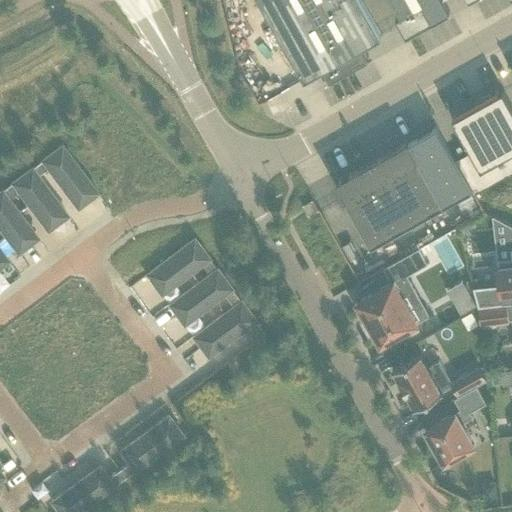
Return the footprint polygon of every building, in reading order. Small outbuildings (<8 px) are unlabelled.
[(362,45),(381,35),(361,0),(259,0),(304,78),(323,67),(329,78),(368,56),(362,45)] [(449,11),(443,0),(392,0),(400,14),(395,17),(406,35),(449,11)] [(455,115),(451,117),(470,150),(454,159),(474,194),(511,172),(511,105),(502,89),(498,91),(497,90),(493,92),(491,93),(490,94),(490,95),(487,97),(478,102),(477,103),(476,102),(471,105),(466,107),(456,113),(455,114),(456,115),(455,115)] [(408,142),(406,140),(406,141),(407,142),(351,174),(350,173),(349,174),(350,175),(341,180),(340,179),(339,180),(340,181),(338,187),(337,188),(337,189),(338,188),(344,198),(342,199),(342,200),(344,199),(370,246),(471,189),(436,126),(431,129),(432,130),(418,138),(417,136),(408,142)] [(77,207),(97,192),(61,145),(31,168),(37,175),(47,167),(77,207)] [(67,215),(37,175),(31,168),(1,190),(7,198),(17,190),(47,230),(67,215)] [(37,237),(7,198),(1,190),(0,191),(0,228),(17,252),(37,237)] [(308,215),(318,209),(312,199),(302,205),(308,215)] [(208,274),(216,269),(193,238),(146,274),(161,294),(201,264),(208,274)] [(500,284),(473,287),(478,307),(511,302),(511,248),(510,248),(511,257),(497,259),(500,284)] [(391,282),(356,301),(365,316),(363,317),(364,319),(366,317),(371,327),(369,328),(370,329),(372,328),(380,343),(417,323),(416,322),(401,295),(414,288),(407,275),(420,267),(411,252),(383,268),(391,282)] [(232,306),(240,300),(216,269),(208,274),(168,304),(183,323),(223,294),(232,306)] [(446,287),(458,312),(473,304),(462,279),(446,287)] [(254,336),(262,330),(240,300),(232,306),(192,336),(207,355),(247,326),(254,336)] [(506,303),(478,307),(480,325),(509,322),(508,320),(506,303)] [(18,333),(8,341),(15,350),(25,342),(18,333)] [(420,354),(422,354),(421,352),(392,369),(392,370),(394,369),(400,381),(399,382),(406,394),(407,393),(412,401),(414,405),(413,406),(413,407),(443,391),(442,390),(447,388),(442,380),(448,376),(439,360),(428,367),(420,354)] [(476,386),(486,380),(478,365),(449,381),(458,396),(476,386)] [(511,369),(501,371),(503,385),(511,383),(511,369)] [(444,461),(474,444),(461,422),(472,416),(469,411),(486,402),(476,386),(458,396),(454,398),(460,409),(455,412),(455,411),(425,428),(444,461)] [(128,462),(118,470),(124,478),(182,435),(167,415),(120,450),(128,462)] [(77,511),(124,478),(118,470),(107,478),(99,466),(51,501),(59,511),(77,511)] [(496,495),(484,496),(485,503),(497,502),(496,495)]
